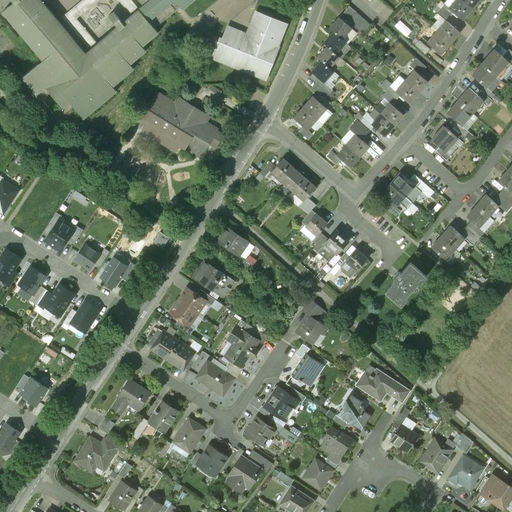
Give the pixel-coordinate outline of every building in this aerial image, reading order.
[(85,53),(40,0),(11,0),(13,1),(1,11),(42,60),(22,77),(36,94),(45,87),(62,108),(69,102),(84,119),(116,91),(113,87),(134,69),(130,64),(146,51),(142,46),(158,33),(155,28),(180,7),(183,10),(194,0),(139,0),(143,4),(138,8),(131,14),(122,22),(113,11),(108,16),(117,26),(97,43),(90,49),(85,53)] [(97,43),(75,18),(96,0),(118,0),(131,14),(138,8),(131,0),(81,0),(62,16),(90,49),(97,43)] [(471,9),(460,0),(455,0),(449,8),(454,13),(462,20),(471,9)] [(479,0),(460,0),(471,9),(479,0)] [(449,8),(441,1),(437,6),(441,10),(450,17),(454,13),(449,8)] [(356,13),(350,7),(342,16),(348,22),(356,13)] [(450,17),(441,10),(437,14),(446,22),(450,17)] [(255,12),(247,34),(227,27),(222,39),(220,38),(212,58),(267,79),(272,65),(271,65),(287,24),(255,12)] [(356,13),(348,22),(349,22),(353,26),(361,17),(356,13)] [(340,18),(330,29),(333,33),(342,40),(352,29),(347,24),(349,22),(348,22),(342,16),(340,19),(340,18)] [(361,17),(353,26),(357,30),(365,21),(361,17)] [(365,21),(357,30),(363,35),(371,26),(365,21)] [(459,33),(446,22),(437,32),(450,44),(459,33)] [(394,38),(382,27),(379,31),(391,42),(394,38)] [(437,32),(431,28),(422,38),(440,54),(450,44),(437,32)] [(333,33),(324,44),(327,47),(336,54),(345,43),(342,40),(333,33)] [(430,50),(419,40),(415,45),(426,55),(430,50)] [(327,47),(318,58),(322,61),(330,68),(339,57),(336,54),(327,47)] [(494,50),(482,65),(495,76),(508,62),(502,57),(494,50)] [(511,56),(507,52),(502,57),(508,62),(511,65),(511,56)] [(426,67),(416,58),(411,63),(421,72),(426,67)] [(322,61),(312,72),(314,74),(321,80),(324,83),(334,72),(330,68),(322,61)] [(495,76),(482,65),(472,75),(485,86),(491,92),(500,81),(495,76)] [(427,82),(414,70),(405,81),(418,92),(427,82)] [(321,80),(314,74),(309,78),(317,85),(321,80)] [(405,81),(399,76),(389,87),(399,96),(408,103),(418,92),(405,81)] [(324,83),(321,80),(317,85),(329,95),(333,91),(324,83)] [(329,95),(317,85),(313,90),(325,100),(329,95)] [(491,92),(485,86),(481,91),(490,99),(494,95),(491,92)] [(399,96),(389,87),(386,91),(396,100),(399,96)] [(477,95),(469,89),(458,101),(472,113),(483,100),(477,95)] [(396,100),(386,91),(381,96),(390,103),(392,105),(396,100)] [(490,99),(481,91),(477,95),(483,100),(488,105),(492,101),(490,99)] [(182,104),(176,101),(175,103),(157,93),(149,106),(152,108),(151,110),(148,108),(141,118),(147,122),(143,129),(156,137),(157,136),(164,140),(163,142),(177,150),(182,143),(195,151),(199,146),(206,150),(210,143),(217,147),(224,136),(216,132),(218,130),(205,122),(206,119),(201,116),(202,115),(182,102),(182,104)] [(326,108),(313,97),(303,107),(316,119),(326,108)] [(472,113),(458,101),(447,114),(457,122),(461,125),(472,113)] [(392,105),(390,103),(381,114),(394,125),(403,115),(392,105)] [(316,119),(303,107),(294,118),(302,126),(307,130),(316,119)] [(375,109),(369,116),(367,114),(363,118),(373,126),(384,136),(394,125),(381,114),(375,109)] [(373,126),(363,118),(360,122),(369,131),(373,126)] [(360,122),(357,120),(349,129),(355,134),(362,140),(369,131),(360,122)] [(461,125),(457,122),(453,127),(465,137),(469,132),(461,125)] [(307,130),(302,126),(298,131),(307,139),(312,134),(307,130)] [(448,131),(443,127),(431,140),(439,147),(445,152),(457,138),(448,130),(448,131)] [(362,140),(355,134),(346,145),(359,157),(369,146),(362,140)] [(346,145),(337,156),(341,159),(350,167),(359,157),(346,145)] [(445,152),(439,147),(435,151),(446,160),(450,156),(445,152)] [(337,156),(332,151),(327,157),(336,165),(341,159),(337,156)] [(283,159),(271,173),(281,182),(293,169),(283,159)] [(269,162),(260,173),(264,177),(274,166),(269,162)] [(304,178),(293,169),(281,182),(293,192),(304,178)] [(511,189),(511,175),(507,171),(498,181),(505,188),(510,192),(511,189)] [(402,175),(401,174),(391,185),(412,203),(421,192),(408,181),(402,175)] [(431,189),(414,174),(410,179),(409,179),(422,191),(426,194),(431,189)] [(304,178),(293,192),(303,201),(306,198),(315,188),(304,178)] [(422,191),(409,179),(408,181),(421,192),(422,191)] [(9,184),(2,180),(0,183),(0,211),(3,213),(18,191),(8,185),(9,184)] [(412,203),(391,185),(382,195),(392,204),(395,207),(399,203),(406,209),(412,203)] [(511,194),(510,192),(505,188),(501,193),(511,202),(511,194)] [(511,204),(511,202),(501,193),(497,198),(509,208),(511,204)] [(498,206),(485,195),(476,206),(488,217),(498,206)] [(303,201),(298,207),(307,215),(309,212),(305,209),(311,202),(306,198),(303,201)] [(311,202),(305,209),(309,212),(311,211),(315,206),(311,202)] [(395,207),(392,204),(387,209),(396,217),(400,212),(395,207)] [(488,217),(476,206),(466,217),(471,221),(479,227),(488,217)] [(307,215),(300,223),(316,236),(319,233),(326,224),(311,211),(307,215)] [(49,223),(54,226),(60,217),(61,218),(62,216),(56,213),(49,223)] [(61,218),(60,217),(54,226),(45,241),(60,251),(67,240),(75,227),(61,218)] [(479,227),(471,221),(467,225),(476,233),(480,237),(484,232),(479,227)] [(75,227),(67,240),(74,244),(83,230),(76,226),(75,227)] [(450,226),(441,237),(454,249),(463,238),(459,234),(450,226)] [(247,246),(233,237),(235,234),(226,228),(217,241),(239,256),(239,257),(240,256),(245,260),(253,247),(247,243),(246,244),(248,245),(247,246)] [(472,238),(463,230),(459,234),(463,238),(472,246),(480,237),(476,233),(472,238)] [(160,231),(152,241),(162,248),(169,237),(160,231)] [(328,240),(317,253),(328,263),(346,242),(335,232),(328,240)] [(316,236),(311,242),(316,246),(324,237),(319,233),(316,236)] [(316,246),(312,250),(317,253),(328,240),(324,237),(316,246)] [(441,237),(431,248),(450,265),(453,262),(455,261),(457,259),(459,257),(460,254),(454,249),(441,237)] [(89,247),(84,244),(73,259),(90,270),(94,264),(100,254),(95,251),(95,248),(92,246),(89,247)] [(6,249),(0,258),(0,278),(4,281),(6,282),(13,271),(21,259),(6,249)] [(104,249),(100,254),(94,264),(99,267),(109,252),(104,249)] [(349,257),(340,267),(341,268),(340,270),(350,278),(366,259),(355,250),(349,257)] [(345,253),(333,267),(338,272),(340,270),(341,268),(340,267),(349,257),(345,253)] [(245,260),(240,256),(239,257),(239,256),(236,261),(249,271),(253,265),(245,260)] [(128,267),(113,258),(109,263),(103,273),(100,277),(115,287),(121,277),(128,267)] [(103,273),(109,263),(104,260),(98,270),(103,273)] [(131,262),(128,267),(121,277),(126,281),(136,266),(131,262)] [(222,274),(204,262),(193,278),(211,289),(210,290),(222,298),(233,282),(222,275),(222,274)] [(399,273),(392,280),(394,282),(385,292),(400,306),(407,299),(405,297),(418,283),(420,284),(426,277),(410,263),(401,274),(399,273)] [(46,276),(31,266),(19,285),(33,294),(34,294),(40,285),(46,276)] [(18,274),(13,271),(6,282),(4,281),(3,283),(10,287),(18,274)] [(256,290),(246,282),(241,289),(251,296),(256,290)] [(75,294),(60,284),(53,294),(44,308),(45,308),(59,317),(75,294)] [(29,300),(36,304),(45,289),(40,285),(34,294),(33,294),(29,300)] [(196,295),(187,288),(178,300),(198,314),(206,302),(196,295)] [(44,309),(45,308),(44,308),(53,294),(45,289),(36,304),(44,309)] [(222,304),(200,289),(196,295),(206,302),(218,310),(222,304)] [(316,304),(309,298),(302,308),(309,313),(312,309),(313,309),(316,304)] [(198,314),(178,300),(170,314),(179,320),(190,327),(190,326),(198,314)] [(100,310),(85,301),(77,313),(70,324),(71,324),(85,333),(100,310)] [(324,311),(316,304),(313,309),(319,314),(324,311)] [(70,324),(77,313),(72,309),(63,322),(69,326),(71,324),(70,324)] [(309,313),(300,328),(298,327),(295,332),(310,343),(318,332),(322,335),(327,328),(315,320),(319,314),(313,309),(312,309),(309,313)] [(263,344),(267,337),(242,319),(237,326),(236,327),(263,344)] [(190,327),(179,320),(176,324),(191,334),(194,329),(190,326),(190,327)] [(259,342),(236,327),(228,339),(234,344),(227,354),(243,365),(253,349),(254,349),(259,342)] [(158,330),(148,345),(153,348),(163,333),(158,330)] [(153,348),(152,350),(166,359),(177,342),(163,333),(153,348)] [(177,342),(166,359),(182,370),(183,368),(190,358),(193,353),(177,342)] [(309,349),(302,344),(295,354),(302,359),(305,354),(306,354),(309,349)] [(306,354),(305,354),(302,359),(292,375),(298,379),(297,380),(300,382),(301,381),(307,385),(321,364),(306,354)] [(190,358),(183,368),(188,371),(195,361),(190,358)] [(243,369),(230,361),(226,367),(228,368),(239,375),(243,369)] [(211,364),(206,371),(203,369),(196,379),(223,396),(234,380),(224,373),(211,364)] [(239,375),(228,368),(224,373),(234,380),(235,381),(239,375)] [(399,385),(377,371),(372,378),(365,374),(357,385),(380,400),(386,392),(392,396),(399,385)] [(14,390),(19,393),(29,378),(24,375),(14,390)] [(48,389),(30,377),(29,378),(19,393),(19,394),(28,400),(27,401),(36,407),(48,389)] [(149,393),(129,379),(118,395),(120,396),(128,401),(139,408),(149,393)] [(408,392),(399,385),(392,396),(401,402),(408,392)] [(289,394),(277,386),(276,387),(277,387),(272,394),(271,394),(272,395),(269,400),(267,399),(267,400),(267,401),(263,407),(263,406),(262,407),(270,412),(286,423),(286,422),(284,421),(298,401),(298,400),(289,394)] [(306,397),(292,388),(289,394),(298,400),(298,401),(302,404),(306,397)] [(112,408),(120,414),(128,401),(120,396),(112,408)] [(362,403),(351,396),(345,404),(349,410),(343,413),(348,422),(350,421),(361,428),(369,416),(363,411),(363,410),(362,408),(361,407),(359,406),(362,403)] [(178,412),(161,401),(148,421),(165,432),(178,412)] [(262,407),(260,406),(257,411),(267,417),(270,412),(262,407)] [(342,411),(335,416),(332,419),(344,427),(348,422),(343,413),(342,411)] [(400,414),(392,426),(398,430),(401,426),(401,425),(406,418),(400,414)] [(114,423),(104,417),(98,428),(107,434),(114,423)] [(266,424),(256,417),(245,433),(264,445),(274,429),(266,424)] [(205,429),(188,418),(173,442),(189,452),(205,429)] [(282,427),(269,418),(266,424),(274,429),(279,432),(282,427)] [(141,421),(131,436),(137,440),(147,425),(141,421)] [(20,433),(6,424),(0,433),(0,446),(7,451),(20,433)] [(417,436),(401,426),(398,430),(391,441),(407,451),(417,436)] [(338,433),(331,427),(324,437),(327,439),(321,447),(330,453),(338,458),(345,448),(346,448),(351,441),(344,436),(344,435),(339,432),(338,433)] [(461,434),(454,446),(459,450),(467,438),(461,434)] [(125,445),(109,435),(105,440),(118,448),(117,448),(121,451),(125,445)] [(452,450),(434,438),(419,460),(438,472),(452,450)] [(473,443),(467,438),(459,450),(466,454),(473,443)] [(114,453),(102,445),(101,447),(89,439),(75,461),(89,470),(94,463),(103,469),(114,453)] [(118,448),(105,440),(102,445),(114,453),(117,448),(118,448)] [(172,444),(166,440),(158,453),(164,457),(172,444)] [(202,456),(196,464),(197,465),(214,477),(228,457),(210,445),(202,456)] [(257,454),(252,450),(247,459),(252,462),(253,460),(257,454)] [(198,453),(191,463),(196,467),(197,465),(196,464),(202,456),(198,453)] [(338,458),(330,453),(326,458),(337,465),(340,460),(338,458)] [(273,464),(257,454),(253,460),(262,466),(268,470),(273,464)] [(242,456),(225,482),(242,492),(251,479),(253,480),(262,466),(253,460),(252,462),(247,459),(242,456)] [(471,461),(463,456),(448,479),(456,484),(458,481),(461,483),(461,484),(469,490),(481,471),(469,464),(471,461)] [(323,463),(314,458),(301,478),(320,490),(333,470),(323,463)] [(337,465),(326,458),(323,463),(333,470),(337,465)] [(132,466),(126,462),(118,474),(124,478),(132,466)] [(292,479),(281,471),(276,478),(288,485),(292,479)] [(511,487),(493,475),(480,494),(481,495),(482,494),(487,498),(487,499),(488,499),(489,497),(502,505),(508,497),(510,497),(511,497),(511,487)] [(135,490),(120,481),(108,500),(124,510),(132,497),(136,491),(135,490)] [(138,486),(135,490),(136,491),(132,497),(137,500),(144,489),(138,486)] [(305,511),(313,501),(291,486),(279,504),(290,511),(305,511)] [(158,511),(163,505),(148,495),(136,511),(158,511)]
